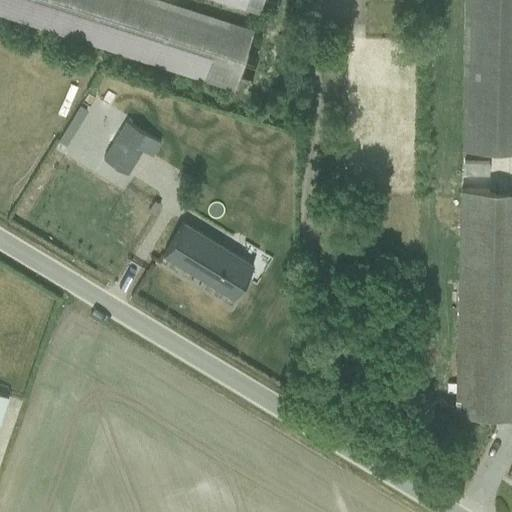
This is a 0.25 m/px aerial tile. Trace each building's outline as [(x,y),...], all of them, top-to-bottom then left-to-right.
[(253,19),(193,0),(0,0),(0,2),(234,77),(253,19)] [(511,0),(462,0),(459,138),(511,139),(511,0)] [(38,153),(53,160),(76,111),(61,104),(38,153)] [(152,153),(159,140),(125,120),(100,164),(123,177),(140,146),(152,153)] [(511,189),(467,187),(459,407),(511,409),(511,189)] [(239,299),(261,262),(188,219),(166,255),(239,299)] [(0,492),(29,397),(0,388),(0,492)]
